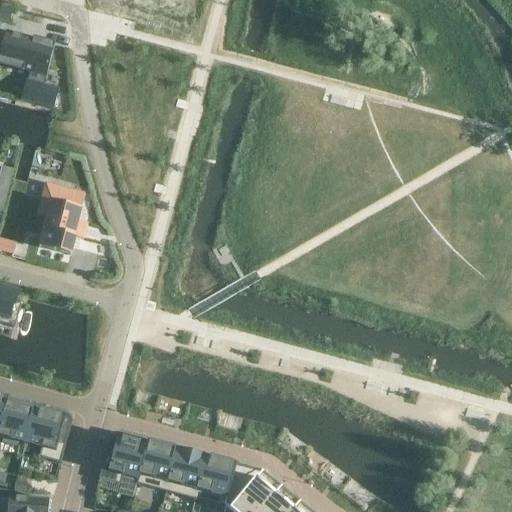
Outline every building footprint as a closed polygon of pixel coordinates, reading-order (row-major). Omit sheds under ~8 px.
[(1,7),(0,10),(0,22),(9,25),(13,10),(1,7)] [(6,32),(0,52),(0,66),(29,74),(27,82),(26,81),(20,102),(53,111),(59,90),(44,86),(55,46),(14,35),(14,34),(6,32)] [(45,185),(37,216),(46,218),(38,248),(71,257),(76,237),(74,237),(85,195),(45,185)] [(0,238),(0,248),(13,252),(16,242),(0,238)] [(0,325),(15,329),(21,305),(16,303),(18,293),(0,288),(0,325)] [(0,423),(0,439),(30,447),(40,408),(36,407),(19,402),(18,407),(8,404),(9,400),(8,399),(7,399),(0,423)] [(40,408),(30,447),(41,450),(38,459),(61,465),(68,438),(62,437),(60,437),(61,436),(62,432),(63,426),(70,428),(71,424),(72,424),(72,423),(72,422),(72,421),(71,420),(71,419),(70,418),(70,417),(69,417),(69,416),(68,416),(67,415),(66,415),(65,415),(40,408)] [(106,454),(98,481),(121,487),(123,478),(137,482),(147,443),(118,435),(117,435),(116,435),(115,435),(114,435),(113,435),(112,436),(111,437),(110,438),(110,439),(109,440),(108,444),(115,446),(113,456),(106,454)] [(136,485),(136,486),(160,493),(165,494),(177,450),(148,443),(147,443),(137,482),(136,485)] [(177,450),(165,494),(195,502),(206,458),(177,450)] [(206,458),(195,502),(210,506),(214,507),(225,510),(225,508),(236,466),(206,458)] [(236,466),(225,508),(230,511),(260,511),(280,488),(263,474),(263,473),(262,472),(261,472),(236,466)] [(15,484),(14,493),(26,494),(27,486),(15,484)] [(260,511),(293,511),(300,504),(300,503),(299,503),(281,489),(282,488),(281,488),(280,488),(260,511)] [(0,497),(0,511),(48,511),(49,502),(0,497)]
